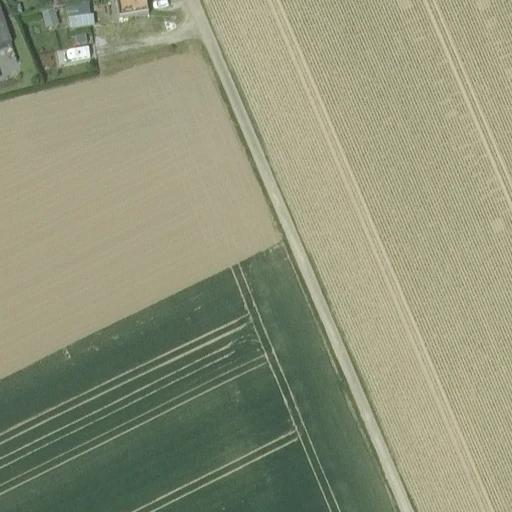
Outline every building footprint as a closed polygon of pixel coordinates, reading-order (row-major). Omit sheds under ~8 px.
[(86,0),(57,0),(59,12),(65,11),(87,8),(88,8),(86,0)] [(149,27),(144,0),(113,0),(118,33),(149,27)] [(87,8),(65,11),(68,31),(90,27),(87,8)] [(0,18),(0,51),(10,48),(0,18)] [(58,65),(80,63),(79,50),(58,52),(58,65)]
